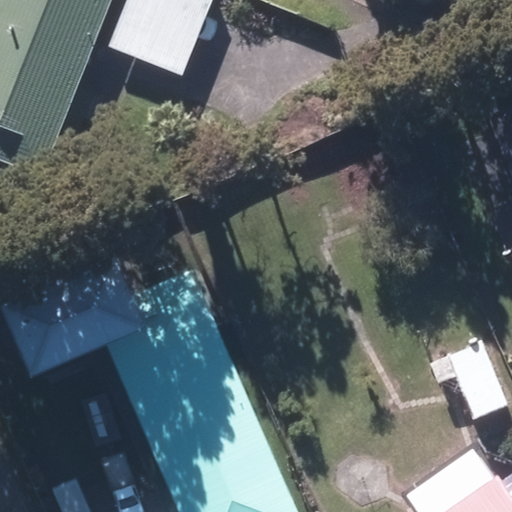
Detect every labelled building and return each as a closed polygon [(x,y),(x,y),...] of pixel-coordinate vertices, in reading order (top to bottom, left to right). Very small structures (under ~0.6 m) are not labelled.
[(119,0),(0,0),(0,158),(48,177),(119,0)] [(219,0),(135,0),(119,42),(193,70),(219,0)] [(511,109),(502,113),(511,137),(511,196),(495,203),(511,247),(511,109)] [(117,343),(187,511),(308,511),(205,262),(151,284),(137,249),(17,299),(47,372),(117,343)] [(511,392),(487,327),(450,342),(454,353),(437,359),(446,382),(463,375),(480,420),(511,407),(511,392)] [(511,511),(511,471),(448,511),(511,511)]
